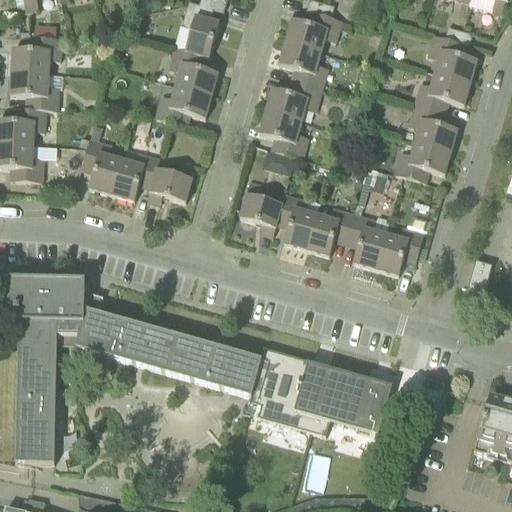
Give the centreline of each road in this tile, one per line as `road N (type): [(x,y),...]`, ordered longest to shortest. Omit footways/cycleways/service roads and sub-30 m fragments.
road 1 (residential): [(429,336),(511,54)]
road 2 (residential): [(195,267),(265,0)]
road 3 (residential): [(429,336),(195,267)]
road 4 (residential): [(195,267),(67,232),(0,230)]
